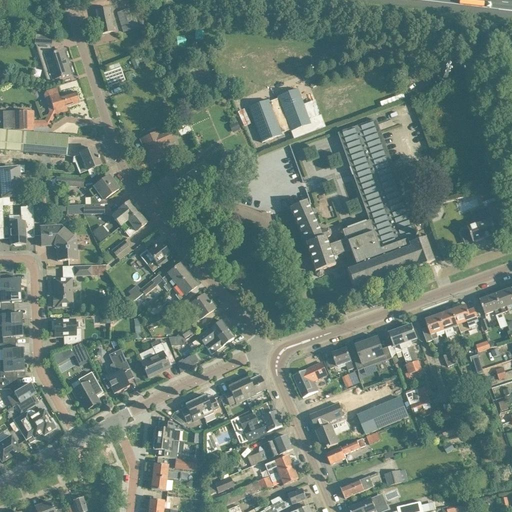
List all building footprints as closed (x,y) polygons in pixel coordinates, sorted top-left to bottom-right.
[(99,30),(100,35),(114,32),(109,8),(96,11),(99,28),(98,28),(99,30)] [(117,13),(123,32),(138,28),(132,8),(117,13)] [(35,44),(50,46),(51,46),(52,37),(36,36),(35,44)] [(63,51),(53,54),(45,57),(53,81),(70,75),(63,51)] [(120,66),(102,70),(105,85),(123,82),(120,66)] [(44,96),(49,112),(49,113),(54,116),(59,114),(58,110),(79,103),(76,92),(59,98),(56,89),(46,92),(44,96)] [(309,120),(303,105),(297,90),(278,97),(278,99),(269,103),(268,101),(249,108),(262,143),(281,136),(281,134),(290,130),(291,132),(294,140),(325,128),(321,116),(309,120)] [(13,112),(13,131),(33,133),(33,112),(13,112)] [(375,120),(337,134),(358,193),(397,179),(375,120)] [(190,126),(184,129),(188,137),(194,134),(190,126)] [(33,133),(13,131),(0,130),(0,150),(67,156),(68,137),(33,133)] [(159,132),(150,137),(140,141),(144,149),(146,148),(149,154),(147,155),(151,165),(157,163),(157,164),(170,158),(165,147),(174,143),(168,130),(160,134),(159,132)] [(73,158),(76,164),(80,174),(101,166),(98,160),(99,160),(98,158),(97,158),(94,149),(73,158)] [(201,157),(197,151),(185,160),(189,166),(201,157)] [(0,168),(0,176),(2,199),(22,197),(19,167),(0,168)] [(176,182),(172,175),(158,185),(169,201),(183,191),(199,180),(192,170),(176,182)] [(89,192),(93,198),(91,199),(91,205),(107,205),(107,201),(106,199),(111,196),(119,190),(118,189),(118,187),(115,183),(114,183),(109,177),(94,188),(89,192)] [(84,180),(57,178),(56,186),(83,188),(84,180)] [(368,221),(356,226),(362,243),(375,239),(379,251),(409,240),(405,229),(413,226),(397,179),(358,193),(368,221)] [(494,200),(496,199),(493,190),(480,194),(480,195),(483,194),(487,206),(488,206),(489,208),(485,209),(488,217),(476,221),(478,226),(469,229),(469,230),(463,232),(462,235),(465,243),(467,244),(473,242),(474,243),(497,235),(497,234),(499,234),(500,236),(508,233),(501,213),(504,212),(500,201),(495,203),(494,200)] [(429,194),(432,201),(440,198),(438,191),(429,194)] [(43,196),(34,197),(35,205),(44,204),(43,196)] [(305,245),(326,238),(330,237),(331,234),(330,231),(327,230),(320,232),(306,201),(289,209),(305,244),(305,245)] [(121,227),(128,222),(127,221),(138,213),(129,202),(119,211),(112,216),(121,227)] [(84,215),(84,208),(84,206),(67,206),(67,215),(84,215)] [(435,206),(427,209),(430,217),(438,214),(435,206)] [(25,239),(34,238),(33,207),(20,208),(21,222),(9,223),(10,245),(13,245),(15,247),(21,246),(22,245),(26,245),(26,243),(25,243),(25,244),(23,244),(22,239),(25,238),(25,239)] [(127,221),(128,222),(132,227),(125,233),(129,238),(136,232),(147,224),(138,213),(127,221)] [(347,271),(353,288),(416,265),(417,269),(434,263),(425,239),(419,241),(413,226),(405,229),(409,240),(379,251),(375,239),(362,243),(356,226),(342,231),(345,240),(328,246),(332,257),(350,251),(356,268),(347,271)] [(57,250),(58,262),(77,261),(75,240),(61,227),(40,228),(41,247),(53,246),(54,245),(58,249),(57,250)] [(93,234),(100,243),(109,236),(102,227),(93,234)] [(335,266),(332,257),(328,246),(326,238),(305,245),(315,273),(316,276),(319,277),(322,276),(324,273),(323,270),(335,266)] [(112,251),(116,257),(128,247),(124,241),(112,251)] [(139,256),(147,266),(153,273),(167,262),(165,259),(170,255),(165,250),(167,248),(163,245),(162,246),(161,244),(156,248),(155,247),(149,253),(147,250),(139,256)] [(177,286),(189,276),(188,276),(190,274),(186,268),(184,270),(180,265),(162,279),(166,284),(172,280),(176,285),(177,286)] [(74,268),(74,277),(91,276),(91,267),(74,268)] [(0,274),(0,280),(1,292),(21,291),(20,280),(13,280),(13,274),(0,274)] [(197,287),(189,276),(177,286),(181,291),(175,296),(179,301),(185,296),(197,287)] [(53,307),(55,307),(55,309),(72,308),(71,279),(54,280),(55,298),(53,298),(53,307)] [(145,296),(156,287),(151,281),(140,290),(143,294),(145,296)] [(123,303),(122,286),(114,286),(115,304),(123,303)] [(143,294),(140,290),(137,286),(128,292),(130,296),(126,299),(130,304),(143,294)] [(511,289),(496,295),(502,314),(509,312),(507,308),(511,305),(511,289)] [(0,309),(1,310),(14,309),(14,303),(21,303),(21,291),(1,292),(0,292),(0,309)] [(502,314),(496,295),(480,301),(481,302),(480,303),(481,307),(482,307),(485,315),(495,312),(496,316),(502,314)] [(191,315),(196,322),(201,319),(201,320),(215,310),(214,310),(213,310),(210,306),(211,305),(210,303),(209,304),(204,296),(195,302),(191,305),(196,312),(191,315)] [(164,310),(168,316),(180,308),(176,302),(164,310)] [(453,311),(458,326),(461,333),(478,327),(476,322),(479,321),(478,320),(475,310),(469,312),(466,306),(453,311)] [(14,315),(14,309),(1,310),(1,314),(0,313),(0,327),(2,327),(22,326),(22,315),(14,315)] [(123,311),(109,312),(110,326),(124,325),(123,311)] [(453,311),(439,316),(445,331),(447,338),(456,335),(453,328),(458,326),(453,311)] [(445,331),(439,316),(426,321),(428,328),(422,330),(427,343),(438,339),(437,334),(445,331)] [(482,321),(486,331),(491,330),(487,319),(482,321)] [(55,338),(64,338),(64,346),(68,346),(81,342),(81,330),(76,330),(75,320),(54,321),(54,323),(53,323),(53,330),(55,330),(55,338)] [(198,338),(205,347),(228,330),(221,321),(198,338)] [(182,332),(185,337),(195,331),(191,325),(182,332)] [(406,328),(400,330),(409,353),(413,363),(416,373),(422,371),(411,342),(417,340),(412,325),(410,326),(409,325),(406,326),(406,328)] [(2,327),(3,344),(3,345),(16,344),(15,338),(23,338),(22,326),(2,327)] [(228,330),(205,347),(211,355),(234,339),(228,330)] [(409,353),(400,330),(395,331),(394,331),(391,332),(391,333),(389,334),(394,348),(396,353),(402,351),(411,375),(416,373),(413,363),(409,353)] [(171,347),(176,347),(185,346),(185,340),(182,338),(168,338),(171,347)] [(378,338),(367,342),(375,365),(392,359),(388,348),(383,350),(378,338)] [(141,363),(144,369),(148,379),(149,378),(148,377),(162,370),(163,371),(170,368),(166,359),(162,353),(165,352),(159,340),(150,344),(155,356),(141,363)] [(488,341),(476,345),(479,353),(490,349),(488,341)] [(375,365),(367,342),(356,346),(360,358),(354,360),(358,371),(375,365)] [(0,350),(3,351),(3,362),(24,361),(23,349),(16,350),(16,344),(3,345),(3,344),(0,344),(0,350)] [(71,349),(53,355),(57,366),(74,356),(80,367),(89,363),(80,344),(71,349)] [(333,354),(334,358),(327,360),(331,369),(346,364),(349,371),(354,369),(350,358),(347,349),(333,354)] [(126,388),(126,389),(129,387),(127,382),(134,379),(120,350),(109,356),(113,366),(114,365),(118,373),(106,378),(107,379),(103,381),(107,390),(111,388),(114,395),(123,390),(123,389),(126,388)] [(494,358),(500,356),(498,350),(492,352),(494,358)] [(457,364),(453,353),(444,356),(448,367),(457,364)] [(484,374),(477,353),(470,355),(473,366),(472,366),(476,377),(484,374)] [(183,360),(177,363),(177,364),(180,374),(181,373),(188,369),(186,365),(189,363),(186,359),(183,360)] [(0,367),(0,374),(0,379),(17,379),(17,373),(24,373),(24,361),(3,362),(4,367),(0,367)] [(294,377),(293,377),(294,377),(303,399),(313,395),(318,392),(313,381),(327,375),(322,364),(294,377)] [(355,372),(348,375),(352,386),(360,383),(355,372)] [(78,399),(85,411),(99,403),(96,397),(103,393),(91,373),(78,381),(81,386),(73,391),(74,392),(72,393),(76,400),(78,399)] [(248,378),(238,383),(246,400),(261,393),(261,392),(267,389),(260,375),(259,375),(261,377),(250,382),(248,378)] [(0,379),(0,390),(10,390),(13,395),(7,398),(13,408),(36,394),(30,384),(19,391),(17,388),(17,387),(17,379),(0,379)] [(246,400),(238,383),(228,388),(230,392),(225,394),(223,392),(227,402),(229,406),(235,403),(236,405),(246,400)] [(425,388),(418,390),(420,413),(433,408),(425,388)] [(420,413),(418,390),(406,394),(414,415),(420,413)] [(205,396),(195,401),(203,418),(213,413),(212,412),(218,409),(212,395),(212,396),(213,398),(207,400),(205,396)] [(358,416),(362,425),(366,435),(409,418),(401,398),(358,416)] [(203,418),(195,401),(185,405),(187,410),(182,412),(181,410),(180,410),(186,424),(192,421),(193,423),(203,418)] [(498,403),(501,412),(509,410),(506,401),(498,403)] [(317,432),(325,450),(328,449),(328,450),(330,449),(329,448),(339,444),(334,432),(335,431),(333,428),(346,422),(339,405),(311,416),(315,428),(318,427),(320,431),(317,432)] [(50,420),(46,414),(44,410),(36,415),(34,414),(32,413),(29,413),(27,414),(27,413),(14,421),(26,440),(33,436),(34,439),(42,434),(44,436),(56,429),(55,427),(56,426),(52,419),(50,420)] [(276,411),(267,415),(255,420),(253,415),(239,421),(237,418),(230,421),(240,445),(283,427),(276,411)] [(155,428),(154,440),(173,442),(178,442),(180,433),(174,433),(174,431),(172,430),(173,424),(158,422),(158,423),(161,423),(160,429),(155,428)] [(442,432),(445,439),(457,434),(454,426),(442,432)] [(367,438),(370,445),(381,441),(378,433),(367,438)] [(0,459),(2,463),(21,451),(11,436),(0,443),(0,459)] [(292,451),(286,436),(263,445),(265,451),(247,458),(251,467),(292,451)] [(336,451),(327,454),(331,466),(340,462),(346,459),(345,456),(366,447),(363,439),(342,448),(336,451)] [(155,457),(176,460),(177,460),(178,442),(173,442),(154,440),(153,450),(158,451),(157,457),(155,457)] [(268,472),(269,477),(276,474),(292,467),(288,457),(274,462),(264,466),(267,472),(268,472)] [(197,462),(177,460),(176,460),(175,469),(196,471),(197,462)] [(154,465),(152,477),(167,479),(173,480),(180,481),(181,474),(167,472),(168,466),(164,466),(154,465)] [(297,480),(292,467),(276,474),(269,477),(271,483),(281,479),(283,486),(297,480)] [(403,483),(402,477),(400,471),(384,475),(388,487),(403,483)] [(167,479),(152,477),(151,490),(165,492),(167,479)] [(205,511),(210,511),(261,491),(261,492),(273,487),(271,483),(269,477),(257,482),(224,496),(212,501),(206,503),(204,504),(205,511)] [(370,477),(341,489),(345,499),(374,487),(370,477)] [(201,490),(206,503),(212,501),(210,495),(217,492),(218,494),(234,487),(230,478),(214,485),(201,490)] [(279,511),(291,506),(306,500),(301,490),(287,496),(289,500),(284,503),(281,501),(263,510),(264,511),(261,511),(279,511)] [(507,497),(501,499),(504,510),(510,508),(507,497)] [(87,511),(83,498),(73,502),(74,506),(68,508),(69,511),(87,511)] [(374,511),(377,511),(372,499),(358,505),(349,508),(350,511),(374,511)] [(150,500),(148,511),(162,511),(163,502),(150,500)] [(423,511),(421,502),(397,508),(397,511),(423,511)] [(54,511),(52,506),(51,503),(35,508),(36,511),(54,511)]
